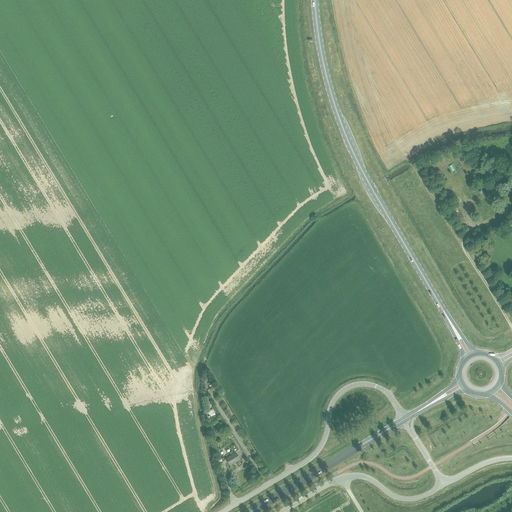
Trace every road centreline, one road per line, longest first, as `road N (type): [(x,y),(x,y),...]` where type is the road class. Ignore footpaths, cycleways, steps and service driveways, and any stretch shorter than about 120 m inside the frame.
road 1 (secondary): [(450,323),(346,138),(314,0)]
road 2 (unclassified): [(222,511),(312,456),(329,408),(346,388),(382,389),(404,419)]
road 3 (primary): [(250,511),(404,419)]
road 4 (unclassified): [(283,511),(346,474),(404,499),(443,484)]
road 5 (track): [(511,209),(473,227),(462,244),(511,326)]
